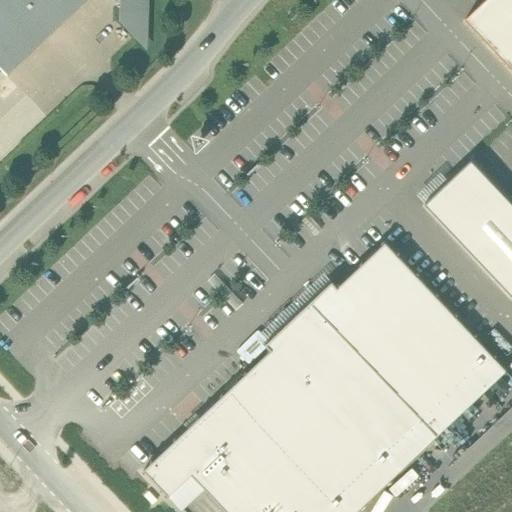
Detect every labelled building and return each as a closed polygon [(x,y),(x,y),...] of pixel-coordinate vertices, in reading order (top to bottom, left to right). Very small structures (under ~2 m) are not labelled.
[(0,0),(0,66),(7,73),(84,0),(0,0)] [(146,0),(119,0),(121,1),(121,19),(135,35),(146,24),(146,0)] [(511,0),(485,0),(466,19),(467,20),(511,68),(511,0)] [(59,99),(36,74),(20,89),(44,114),(59,99)] [(511,200),(471,158),(425,203),(511,293),(511,200)] [(226,511),(350,511),(505,360),(387,237),(385,242),(337,285),(332,279),(265,343),(271,349),(144,470),(169,495),(191,474),(205,489),(226,511)] [(205,489),(191,474),(169,495),(183,510),(205,489)]
